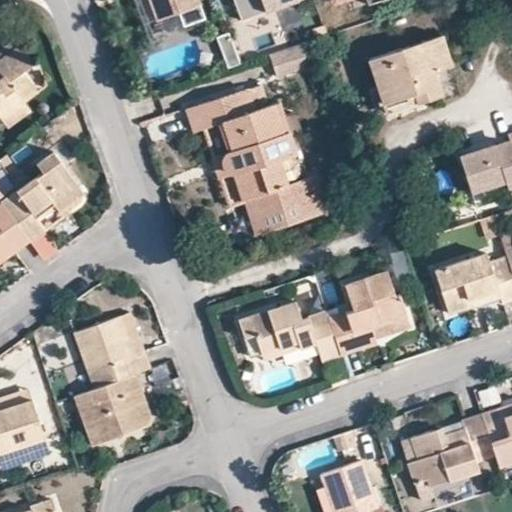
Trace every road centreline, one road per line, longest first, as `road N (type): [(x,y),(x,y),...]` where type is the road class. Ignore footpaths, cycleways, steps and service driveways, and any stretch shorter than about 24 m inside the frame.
road 1 (residential): [(511,341),(228,442)]
road 2 (residential): [(147,216),(228,442)]
road 3 (residential): [(68,0),(147,216)]
road 4 (residential): [(0,322),(147,216)]
road 5 (residential): [(228,442),(137,477),(120,511)]
